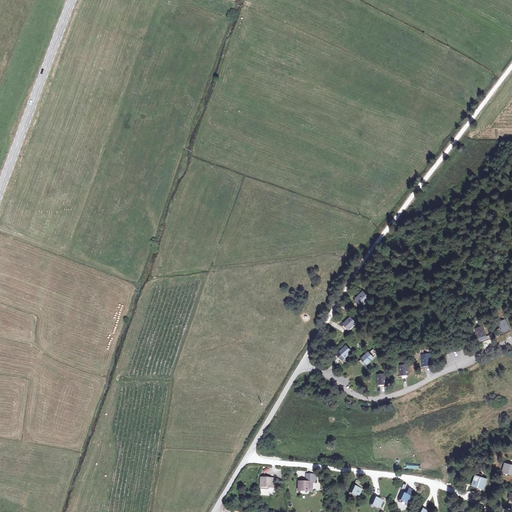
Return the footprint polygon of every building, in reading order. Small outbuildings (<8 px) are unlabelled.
[(364,293),(356,300),(361,305),(369,299),(364,293)] [(353,318),(345,325),(349,330),(357,323),(353,318)] [(501,322),(505,333),(511,330),(507,320),(501,322)] [(471,334),(475,344),(481,342),(477,331),(471,334)] [(348,346),(340,353),(344,358),(352,352),(348,346)] [(370,353),(362,359),(366,364),(374,357),(370,353)] [(307,483),(301,483),(299,483),(299,491),(301,491),(301,494),(309,494),(309,491),(313,491),(313,483),(316,483),(316,475),(307,475),(307,483)] [(476,476),(472,485),(484,490),(487,482),(476,476)] [(261,479),(261,487),(273,488),(273,479),(261,479)] [(353,487),(350,494),(358,498),(361,491),(353,487)] [(403,494),(400,501),(407,504),(410,497),(403,494)] [(375,499),(372,505),(380,509),(383,502),(375,499)]
